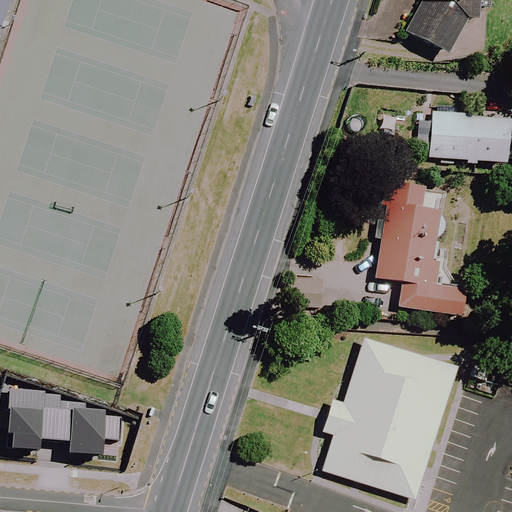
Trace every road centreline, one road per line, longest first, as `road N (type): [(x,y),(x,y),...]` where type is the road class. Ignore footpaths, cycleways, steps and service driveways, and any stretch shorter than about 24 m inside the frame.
road 1 (tertiary): [(169,511),(332,0)]
road 2 (residential): [(169,511),(0,494)]
